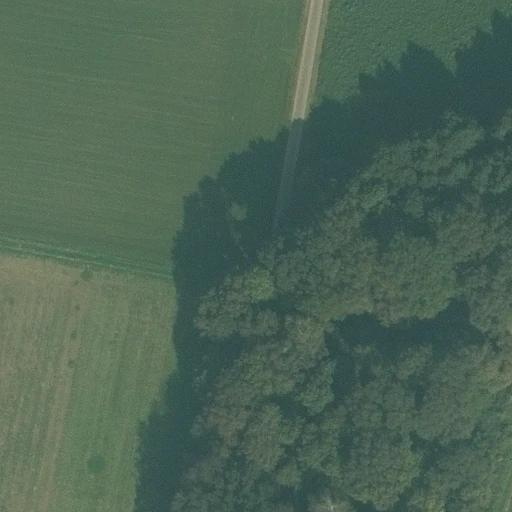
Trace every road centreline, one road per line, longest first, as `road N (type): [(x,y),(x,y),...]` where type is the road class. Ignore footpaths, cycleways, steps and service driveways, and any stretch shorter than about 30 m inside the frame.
road 1 (unclassified): [(511,334),(272,293),(320,0)]
road 2 (track): [(0,241),(272,293)]
